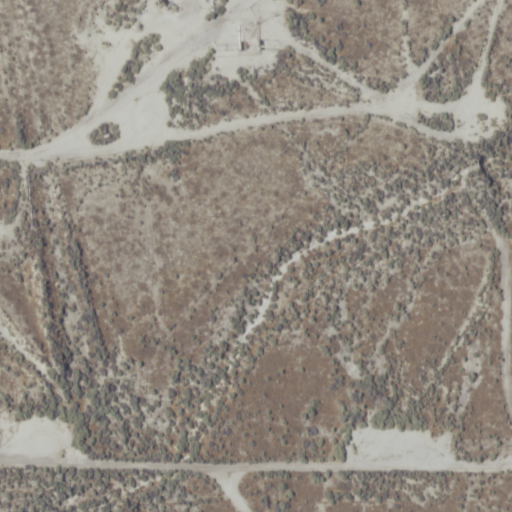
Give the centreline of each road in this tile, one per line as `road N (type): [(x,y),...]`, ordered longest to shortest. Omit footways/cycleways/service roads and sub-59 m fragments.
road 1 (residential): [(478,0),(393,108),(220,129),(108,154),(0,157)]
road 2 (residential): [(511,464),(0,462)]
road 3 (residential): [(511,351),(510,264),(467,142),(393,108)]
